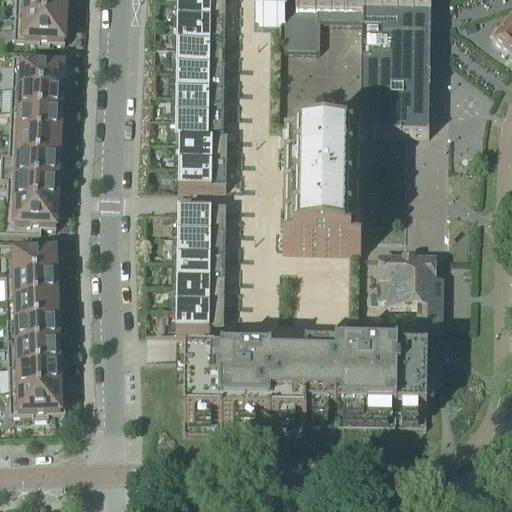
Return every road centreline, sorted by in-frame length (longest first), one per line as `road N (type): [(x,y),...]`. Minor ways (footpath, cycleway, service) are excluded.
road 1 (residential): [(113,475),(107,251),(121,0)]
road 2 (unknown): [(109,345),(407,342)]
